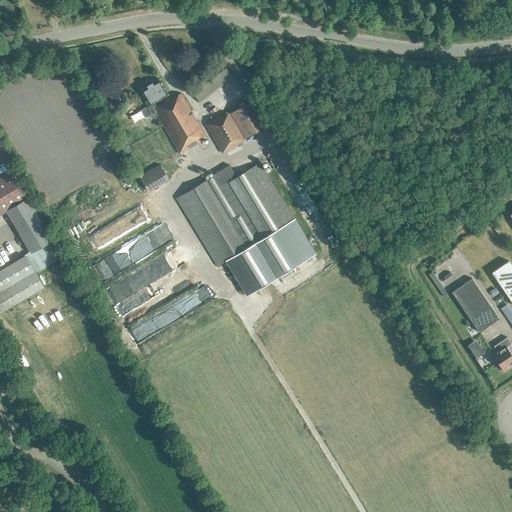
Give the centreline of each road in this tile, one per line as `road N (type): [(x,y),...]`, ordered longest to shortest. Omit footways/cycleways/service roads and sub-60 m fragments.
road 1 (tertiary): [(0,50),(134,20),(187,17),(388,49),(511,44)]
road 2 (track): [(238,306),(363,511)]
